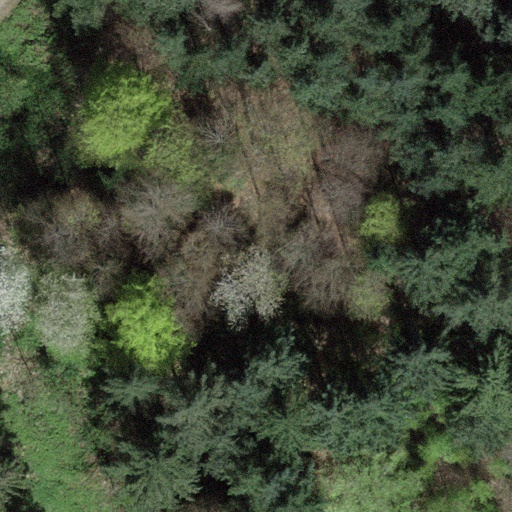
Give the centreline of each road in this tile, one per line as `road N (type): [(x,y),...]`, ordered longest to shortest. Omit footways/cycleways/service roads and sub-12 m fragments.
road 1 (motorway): [(348,0),(0,187)]
road 2 (motorway): [(187,511),(511,331)]
